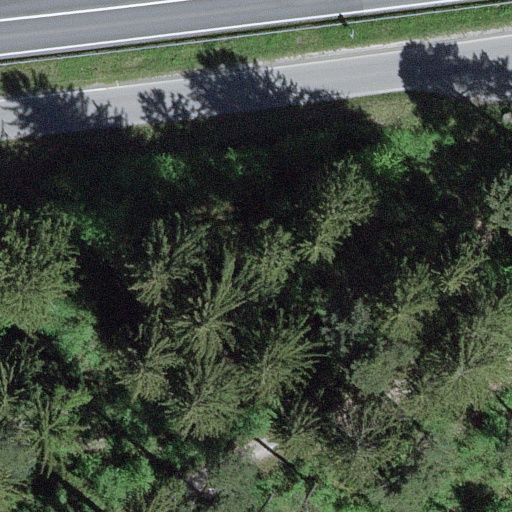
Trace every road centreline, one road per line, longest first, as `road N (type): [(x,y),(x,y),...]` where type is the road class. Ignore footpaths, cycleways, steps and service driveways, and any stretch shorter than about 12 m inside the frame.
road 1 (unclassified): [(511,58),(0,115)]
road 2 (primary): [(182,0),(0,19)]
